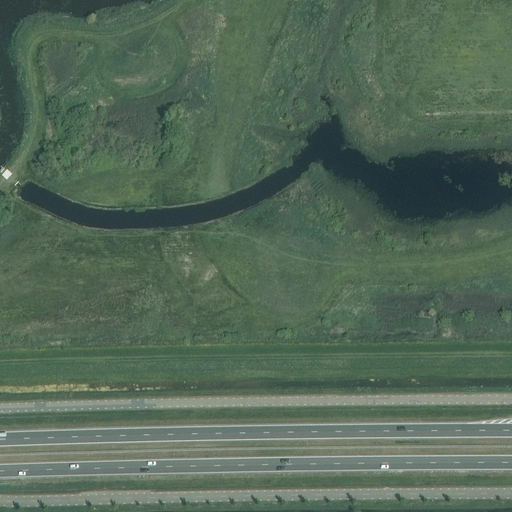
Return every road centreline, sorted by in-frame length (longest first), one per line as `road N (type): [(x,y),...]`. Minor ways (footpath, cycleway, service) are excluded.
road 1 (trunk): [(511,430),(0,440)]
road 2 (unclassified): [(0,408),(511,399)]
road 3 (trunk): [(0,471),(511,462)]
road 4 (unclassified): [(0,501),(511,493)]
